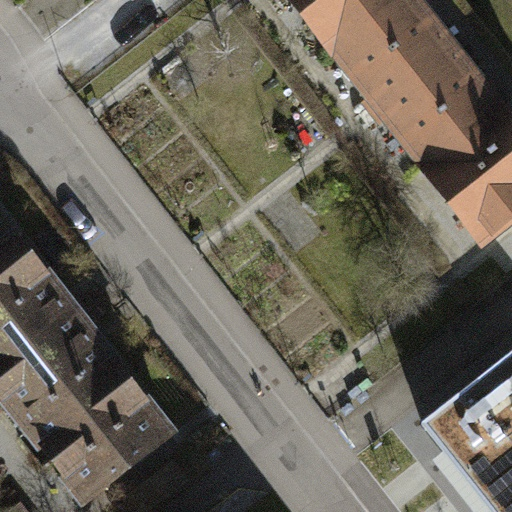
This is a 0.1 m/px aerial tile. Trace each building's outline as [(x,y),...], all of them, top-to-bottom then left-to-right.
[(296,0),(336,51),(402,0),(296,0)] [(424,164),(503,101),(422,0),(402,0),(336,51),(424,164)] [(511,222),(511,112),(503,101),(424,164),(484,243),(511,222)] [(0,383),(99,511),(193,438),(12,204),(0,213),(0,383)] [(511,511),(511,356),(423,426),(491,511),(511,511)]
